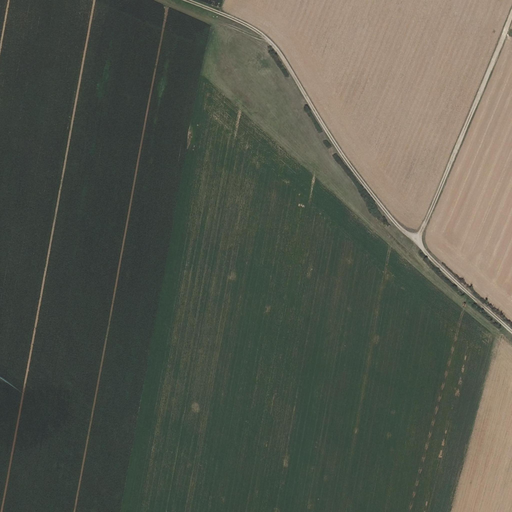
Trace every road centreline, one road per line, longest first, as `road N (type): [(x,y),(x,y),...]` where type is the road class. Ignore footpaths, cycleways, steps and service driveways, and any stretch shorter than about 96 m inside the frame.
road 1 (track): [(511,332),(391,218),(275,48),(230,16),(186,0)]
road 2 (track): [(414,243),(511,14)]
